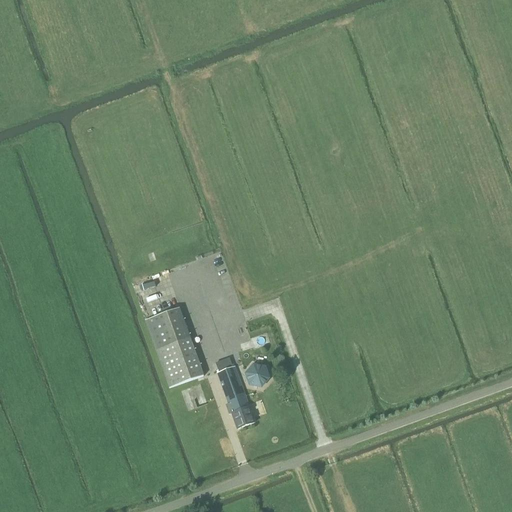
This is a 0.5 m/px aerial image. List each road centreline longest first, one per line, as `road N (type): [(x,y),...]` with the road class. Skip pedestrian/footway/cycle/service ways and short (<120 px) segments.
road 1 (unclassified): [(144,511),(511,382)]
road 2 (track): [(350,511),(279,310),(209,327)]
